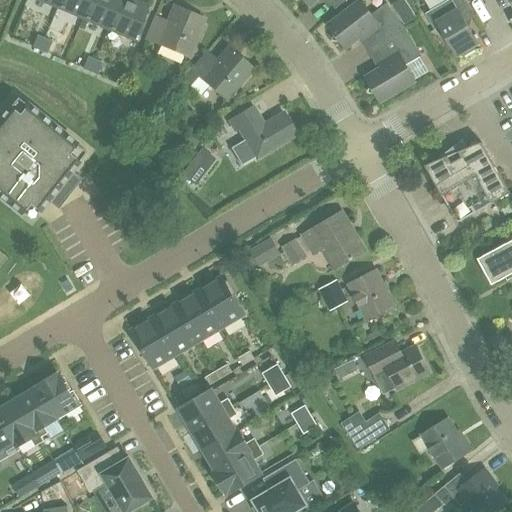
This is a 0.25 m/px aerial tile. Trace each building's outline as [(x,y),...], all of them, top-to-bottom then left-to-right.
[(36,0),(57,9),(61,0),(36,0)] [(61,0),(57,9),(83,20),(91,0),(61,0)] [(91,0),(83,20),(108,30),(121,0),(91,0)] [(121,0),(108,30),(134,41),(149,6),(134,0),(121,0)] [(316,0),(327,0),(337,9),(345,0),(306,0),(312,5),(316,0)] [(463,53),(465,56),(476,49),(474,46),(479,44),(466,21),(476,15),(467,0),(449,0),(426,14),(436,30),(441,27),(459,56),(463,53)] [(371,54),(407,29),(387,4),(373,15),(362,1),(330,26),(335,33),(334,40),(342,41),(347,47),(359,38),(371,54)] [(157,44),(189,57),(205,19),(173,5),(166,21),(154,16),(153,20),(145,38),(144,40),(156,45),(157,44)] [(377,94),(382,101),(416,81),(407,66),(423,56),(407,29),(371,54),(380,70),(368,78),(372,85),(370,92),(377,94)] [(44,39),(37,36),(32,48),(39,51),(44,39)] [(44,39),(39,51),(46,54),(51,42),(44,39)] [(200,79),(227,101),(254,69),(227,47),(217,59),(207,50),(189,71),(182,81),(189,87),(197,78),(200,80),(200,79)] [(95,60),(88,58),(83,70),(90,73),(95,60)] [(95,60),(90,73),(96,76),(102,63),(95,60)] [(0,116),(0,195),(31,220),(49,197),(58,204),(78,179),(69,172),(86,151),(16,96),(0,116)] [(284,112),(264,124),(253,105),(228,120),(235,131),(237,129),(244,139),(231,147),(242,164),(254,156),(256,160),(298,135),(284,112)] [(182,146),(191,153),(198,144),(189,137),(182,146)] [(454,154),(484,207),(510,192),(482,142),(473,145),(454,154)] [(426,165),(458,222),(484,207),(454,154),(426,165)] [(192,160),(181,174),(194,184),(205,170),(192,160)] [(506,216),(511,212),(511,200),(501,207),(506,216)] [(323,249),(335,270),(367,251),(343,211),(302,235),(314,254),(323,249)] [(252,250),(261,266),(282,253),(272,238),(252,250)] [(282,247),(293,265),(308,257),(297,238),(282,247)] [(511,239),(478,258),(492,285),(511,274),(511,239)] [(463,248),(448,254),(454,268),(468,262),(463,248)] [(348,284),(367,320),(396,305),(388,289),(390,288),(386,280),(384,282),(377,269),(348,284)] [(199,288),(222,328),(246,314),(222,275),(199,288)] [(23,303),(37,293),(25,277),(12,287),(23,303)] [(318,289),(330,311),(349,302),(337,279),(318,289)] [(176,302),(200,342),(222,328),(199,288),(176,302)] [(154,315),(178,355),(200,342),(176,302),(154,315)] [(131,329),(155,368),(178,355),(154,315),(131,329)] [(366,339),(369,344),(382,337),(379,332),(366,339)] [(397,388),(398,390),(431,373),(416,345),(401,352),(395,340),(365,356),(384,394),(397,388)] [(240,357),(244,365),(255,358),(251,351),(240,357)] [(340,380),(358,371),(354,362),(336,371),(340,380)] [(270,385),(285,376),(277,363),(262,372),(270,385)] [(228,364),(217,371),(222,378),(233,372),(228,364)] [(222,378),(217,371),(206,378),(210,385),(222,378)] [(39,387),(57,417),(58,419),(83,405),(74,391),(71,393),(59,372),(38,385),(39,387)] [(186,373),(176,379),(181,389),(192,383),(186,373)] [(285,376),(270,385),(276,396),(291,386),(285,376)] [(183,391),(188,399),(199,391),(195,384),(183,391)] [(39,387),(19,399),(43,441),(44,440),(42,436),(48,432),(44,424),(57,417),(39,387)] [(189,421),(194,430),(234,407),(228,397),(221,401),(214,389),(179,410),(187,422),(189,421)] [(262,394),(241,407),(246,415),(267,403),(262,394)] [(0,409),(0,413),(19,445),(32,437),(37,444),(43,441),(19,399),(0,409)] [(293,413),(299,424),(312,416),(306,405),(293,413)] [(203,451),(240,430),(240,429),(238,430),(231,419),(239,415),(234,407),(194,430),(198,437),(196,439),(203,451)] [(0,460),(21,448),(19,445),(0,413),(0,460)] [(299,424),(304,434),(318,426),(312,416),(299,424)] [(422,435),(443,468),(472,450),(460,430),(457,432),(449,418),(422,435)] [(352,431),(361,446),(377,436),(367,421),(352,431)] [(218,470),(260,446),(255,438),(248,443),(240,430),(203,451),(211,464),(213,462),(218,470)] [(105,444),(98,432),(79,444),(86,456),(105,444)] [(219,481),(226,494),(263,472),(255,459),(264,453),(260,446),(218,470),(216,471),(221,480),(219,481)] [(67,455),(73,466),(82,461),(75,450),(67,455)] [(109,482),(127,511),(128,511),(153,497),(153,498),(155,497),(154,496),(153,496),(131,459),(132,459),(131,457),(129,458),(130,458),(112,468),(104,455),(78,470),(91,492),(109,482)] [(293,511),(307,504),(298,489),(310,482),(297,459),(274,472),(281,484),(256,500),(259,505),(254,507),(257,511),(293,511)] [(54,460),(34,473),(41,486),(62,473),(54,460)] [(467,483),(458,490),(466,501),(474,511),(494,511),(508,502),(492,482),(495,480),(485,468),(467,483)] [(41,486),(34,473),(14,485),(22,498),(41,486)] [(402,481),(398,480),(395,483),(395,487),(397,490),(402,490),(405,488),(405,484),(402,481)] [(408,498),(416,508),(435,493),(428,483),(408,498)] [(435,493),(416,508),(418,511),(434,511),(444,504),(435,493)] [(361,511),(356,503),(341,511),(361,511)]
